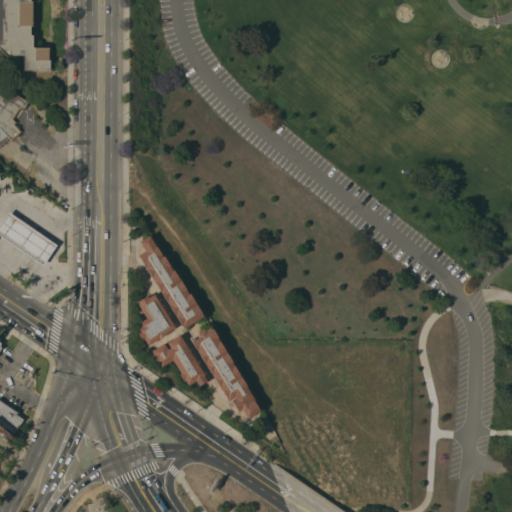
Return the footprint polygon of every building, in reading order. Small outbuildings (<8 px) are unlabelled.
[(33,0),(33,25),(31,25),(31,34),(33,34),(33,46),(49,46),(50,59),(50,69),(24,69),(24,54),(12,54),(12,49),(5,49),(5,42),(3,42),(3,17),(5,17),(5,8),(3,8),(3,0),(33,0)] [(23,110),(20,108),(14,117),(17,121),(16,123),(22,130),(11,140),(9,137),(0,145),(0,91),(4,85),(28,101),(23,110)] [(0,234),(0,223),(9,211),(57,244),(43,264),(0,234)] [(146,250),(140,240),(150,235),(157,246),(163,256),(164,255),(173,270),(174,269),(181,280),(182,280),(187,289),(186,289),(189,293),(190,292),(202,312),(202,313),(204,315),(183,328),(139,254),(146,250)] [(175,326),(165,333),(148,344),(145,339),(143,340),(138,333),(140,332),(138,328),(142,325),(139,322),(143,319),(138,312),(142,309),(138,303),(139,302),(138,301),(147,295),(149,297),(154,293),(175,326)] [(233,360),(232,361),(247,385),(246,385),(255,399),(254,400),(260,410),(248,417),(242,408),(238,411),(231,398),(228,400),(225,396),(226,396),(192,341),(192,340),(190,337),(193,336),(195,339),(200,335),(199,334),(206,329),(207,331),(208,330),(206,329),(211,326),(212,328),(213,327),(218,336),(219,339),(233,360)] [(205,374),(203,375),(207,380),(200,385),(196,379),(194,380),(196,383),(192,386),(190,383),(188,384),(185,379),(183,380),(179,372),(181,371),(173,359),(162,366),(158,360),(156,362),(151,354),(154,353),(152,350),(164,342),(168,348),(170,347),(167,341),(180,333),(205,374)] [(23,419),(0,402),(0,429),(11,437),(23,419)]
